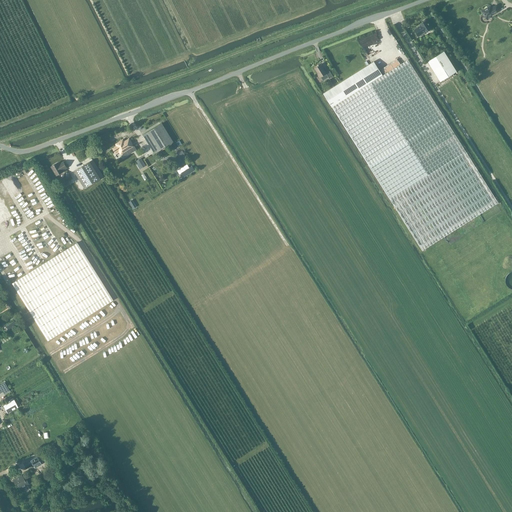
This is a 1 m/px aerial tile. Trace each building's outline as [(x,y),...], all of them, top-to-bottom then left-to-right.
[(490,6),(482,11),(486,19),(494,14),(499,11),(496,6),(491,8),(490,6)] [(423,23),(420,25),(421,27),(418,28),(414,30),(418,36),(421,34),(421,36),(425,33),(424,32),(427,30),(428,31),(429,31),(431,30),(431,29),(430,28),(431,28),(428,24),(429,24),(428,23),(426,21),(425,20),(424,20),(423,21),(422,22),(423,23)] [(427,61),(440,81),(456,71),(444,51),(427,61)] [(370,83),(332,107),(369,165),(373,172),(421,249),(422,251),(498,203),(497,201),(479,172),(444,117),(408,60),(370,83)] [(362,69),(323,93),(332,107),(371,82),(383,75),(374,61),(362,69)] [(318,74),(318,75),(320,78),(327,73),(321,64),(319,65),(318,65),(316,66),(316,67),(315,68),(318,74)] [(147,133),(158,151),(174,141),(162,123),(147,133)] [(114,148),(113,149),(116,153),(117,152),(119,151),(120,150),(122,153),(127,150),(128,152),(135,148),(129,139),(124,142),(123,140),(121,141),(117,144),(118,146),(117,147),(114,148)] [(51,167),(57,176),(63,172),(63,170),(67,168),(64,162),(59,165),(58,163),(51,167)] [(187,164),(177,171),(179,175),(182,173),(184,177),(195,170),(192,166),(190,168),(187,164)] [(83,166),(75,171),(79,178),(87,173),(83,166)] [(44,185),(38,188),(44,199),(49,195),(44,185)] [(0,196),(0,223),(12,216),(0,196)] [(39,229),(43,226),(40,221),(35,224),(39,229)] [(77,243),(12,283),(48,341),(113,300),(77,243)] [(8,368),(9,371),(12,371),(23,366),(21,363),(19,364),(19,360),(18,358),(18,364),(16,365),(15,363),(15,361),(12,356),(9,356),(6,351),(2,351),(6,349),(3,349),(0,350),(0,360),(4,368),(8,368)] [(4,383),(0,385),(0,392),(3,391),(4,392),(8,390),(4,383)] [(14,399),(3,406),(7,413),(18,407),(14,399)] [(37,456),(23,464),(26,469),(40,461),(37,456)] [(15,468),(19,474),(23,472),(20,466),(15,468)] [(13,480),(17,487),(19,486),(20,489),(29,484),(27,480),(25,481),(22,475),(13,480)]
